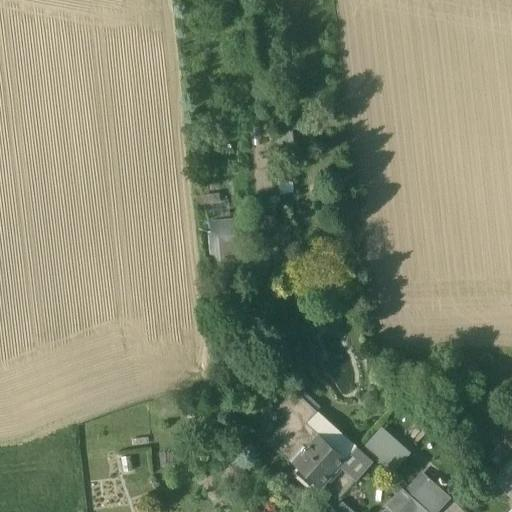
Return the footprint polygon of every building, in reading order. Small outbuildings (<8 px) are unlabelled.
[(277,408),(287,417),(303,400),(293,391),(277,408)] [(319,434),(306,423),(316,411),(303,400),(287,417),(267,441),(289,461),(303,446),(306,448),(318,435),(319,434)] [(381,432),(363,453),(373,462),(391,477),(409,456),(381,432)] [(345,458),(319,434),(318,435),(306,448),(293,463),(292,464),(319,488),(320,487),(319,487),(338,466),(345,459),(345,458)] [(345,459),(338,466),(355,482),(373,462),(363,453),(355,447),(345,458),(345,459)] [(511,458),(492,481),(511,499),(511,458)] [(420,472),(404,490),(411,496),(427,478),(420,472)] [(435,511),(449,497),(427,478),(411,496),(428,511),(435,511)] [(428,511),(411,496),(396,511),(428,511)]
